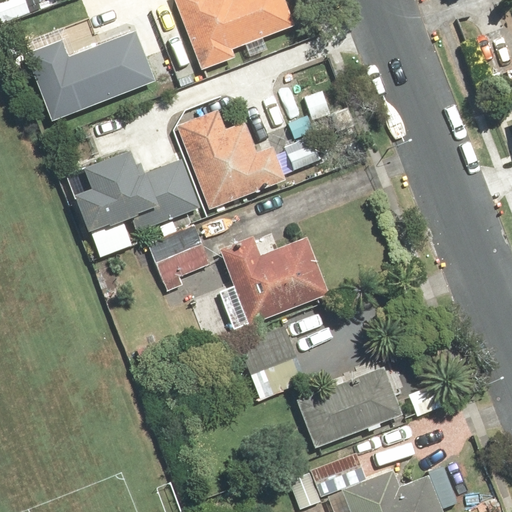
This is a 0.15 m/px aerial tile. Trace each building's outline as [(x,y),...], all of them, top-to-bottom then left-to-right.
[(0,0),(0,20),(1,24),(42,9),(39,0),(0,0)] [(178,0),(203,65),(235,53),(233,46),(295,23),(286,0),(178,0)] [(64,32),(28,45),(54,113),(159,74),(139,22),(70,48),(64,32)] [(213,113),(170,129),(202,214),(282,184),(269,149),(252,156),(240,125),(220,133),(213,113)] [(71,191),(86,232),(134,215),(138,225),(192,206),(175,159),(139,172),(131,149),(82,166),(88,185),(71,191)] [(188,228),(143,247),(163,294),(179,288),(176,281),(205,269),(188,228)] [(246,239),(213,252),(228,289),(215,294),(230,333),(322,297),(300,240),(254,258),(246,239)] [(279,328),(233,346),(255,403),(301,385),(279,328)] [(370,377),(286,409),(304,456),(388,423),(370,377)] [(353,454),(306,471),(316,499),(363,481),(353,454)] [(387,474),(322,499),(327,511),(434,511),(422,479),(394,490),(387,474)]
